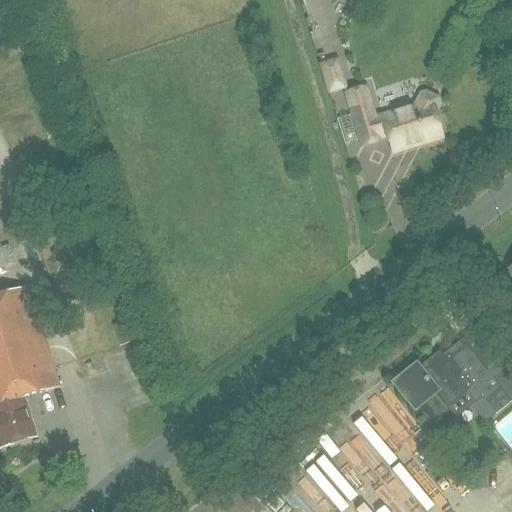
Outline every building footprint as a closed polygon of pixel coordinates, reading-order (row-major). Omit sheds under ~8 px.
[(202,0),(84,0),(49,11),(66,68),(133,47),(188,221),(265,197),(245,136),(202,0)] [(15,54),(19,63),(34,55),(30,46),(15,54)] [(345,88),(336,62),(321,67),(330,93),(345,88)] [(29,63),(0,76),(5,86),(33,74),(29,63)] [(7,99),(32,91),(28,79),(3,87),(7,99)] [(393,154),(442,138),(434,113),(439,105),(437,100),(426,94),(421,96),(415,107),(375,120),(365,89),(346,95),(363,147),(382,141),(380,135),(386,133),(393,154)] [(37,90),(10,101),(13,110),(40,100),(37,90)] [(0,446),(1,449),(36,438),(24,398),(59,387),(28,287),(0,295),(0,446)] [(464,343),(439,364),(437,361),(420,374),(416,369),(396,386),(430,428),(450,411),(448,409),(466,394),(478,408),(485,402),(496,415),(511,402),(511,380),(502,369),(492,377),(464,343)]
